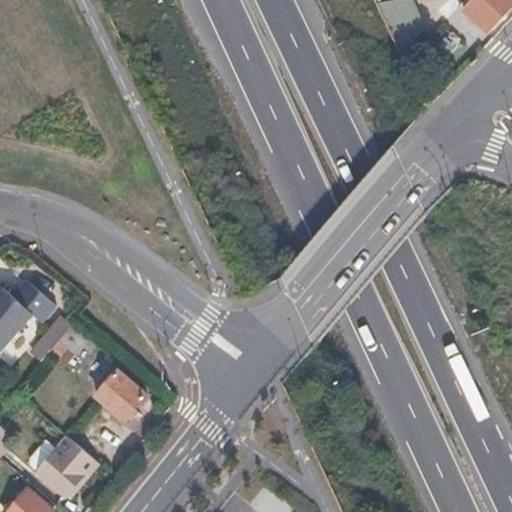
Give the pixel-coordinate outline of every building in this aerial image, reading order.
[(511,0),(473,0),(464,10),(489,32),(511,5),(511,0)] [(0,353),(34,317),(43,325),(58,308),(29,281),(15,297),(6,288),(0,294),(0,353)] [(88,338),(72,325),(52,350),(59,357),(67,348),(74,354),(88,338)] [(118,372),(96,397),(125,422),(147,396),(118,372)] [(98,464),(69,438),(59,450),(47,441),(31,460),(32,467),(39,473),(39,474),(65,496),(84,473),(87,476),(98,464)] [(54,511),(27,489),(6,511),(54,511)]
